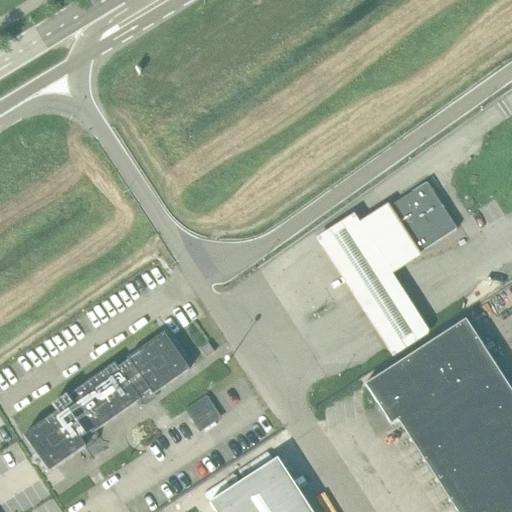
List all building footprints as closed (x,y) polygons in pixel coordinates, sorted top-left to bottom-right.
[(419,256),(459,230),(427,182),(388,207),(419,256)] [(419,256),(388,207),(357,227),(351,218),(313,243),(390,363),(430,338),(391,278),(421,258),(419,256)] [(511,511),(511,392),(465,321),(363,387),(364,388),(366,387),(368,392),(369,391),(391,426),(397,421),(455,511),(511,511)] [(57,413),(23,437),(48,474),(86,448),(84,446),(94,439),(91,435),(140,401),(139,399),(149,391),(152,396),(189,371),(164,334),(127,360),(128,361),(117,369),(114,364),(66,398),(65,398),(52,407),(57,413)] [(206,359),(214,353),(208,344),(200,350),(206,359)] [(206,399),(188,411),(200,430),(218,418),(206,399)] [(310,511),(277,460),(209,504),(214,511),(310,511)]
